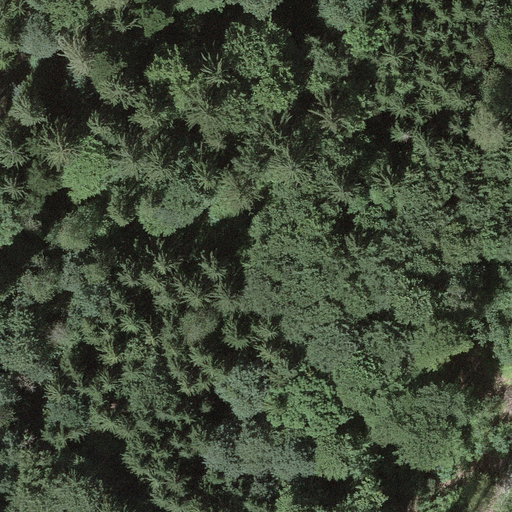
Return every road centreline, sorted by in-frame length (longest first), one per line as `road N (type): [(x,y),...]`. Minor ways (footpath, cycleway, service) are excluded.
road 1 (track): [(0,241),(35,222),(153,66),(186,43),(291,0)]
road 2 (track): [(270,511),(358,442),(431,310),(511,246)]
